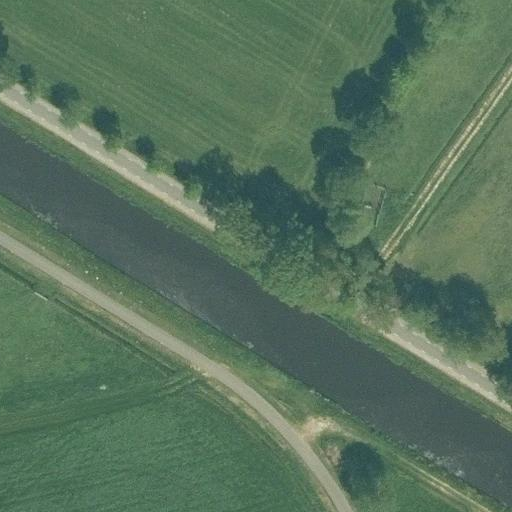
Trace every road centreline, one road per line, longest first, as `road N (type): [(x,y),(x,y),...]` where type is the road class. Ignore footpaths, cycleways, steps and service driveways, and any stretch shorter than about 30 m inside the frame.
road 1 (unclassified): [(511,400),(0,87)]
road 2 (unclassified): [(343,511),(293,440),(232,383),(0,239)]
road 3 (track): [(477,511),(345,431),(320,425),(293,440)]
